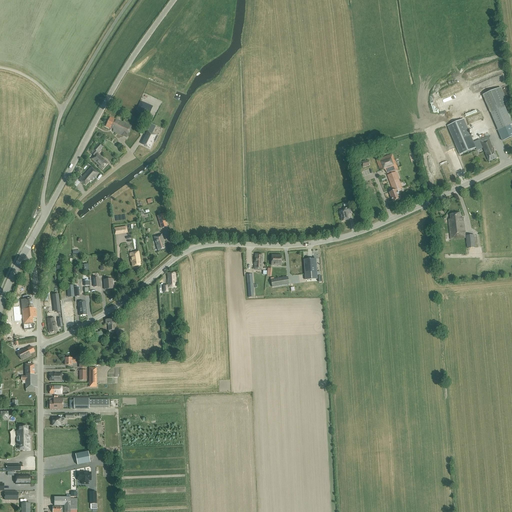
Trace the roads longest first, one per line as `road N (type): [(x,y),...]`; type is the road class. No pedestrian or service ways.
road 1 (unclassified): [(39,345),(114,307),(185,250),(342,237),(511,160)]
road 2 (tertiary): [(46,211),(111,90),(173,0)]
road 3 (unclassified): [(46,211),(57,121),(129,0)]
road 4 (track): [(185,250),(195,353),(103,365)]
road 5 (unclassified): [(133,154),(61,218),(36,287)]
road 6 (unclassified): [(40,511),(39,345)]
